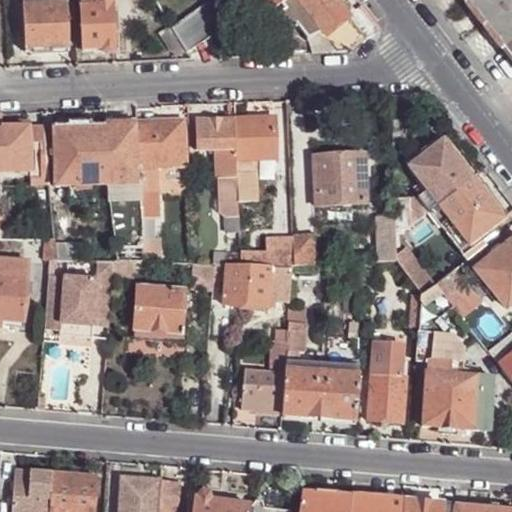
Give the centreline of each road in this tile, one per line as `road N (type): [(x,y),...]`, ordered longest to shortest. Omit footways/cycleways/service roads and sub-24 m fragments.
road 1 (residential): [(0,432),(511,472)]
road 2 (residential): [(0,91),(438,70)]
